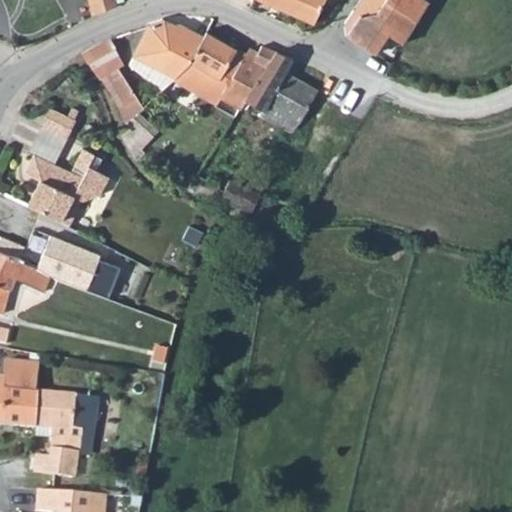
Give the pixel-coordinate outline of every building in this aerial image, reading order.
[(90,0),(94,13),(122,1),(121,0),(90,0)] [(275,0),(316,19),(324,3),(334,7),(339,0),(275,0)] [(398,0),(385,0),(381,7),(367,10),(358,5),(349,18),(349,29),(371,43),(377,47),(391,28),(406,37),(422,14),(398,0)] [(398,0),(422,14),(432,0),(398,0)] [(143,22),(133,48),(183,72),(188,67),(194,59),(208,33),(180,20),(176,24),(160,16),(143,22)] [(208,33),(194,59),(207,66),(213,69),(207,82),(230,92),(243,63),(250,47),(211,28),(208,33)] [(98,36),(85,47),(98,63),(109,77),(124,64),(114,54),(123,46),(111,33),(98,36)] [(243,63),(230,92),(251,102),(277,46),(264,40),(260,47),(251,42),(250,47),(243,63)] [(277,46),(251,102),(264,108),(269,100),(307,116),(321,83),(294,71),(301,56),(277,46)] [(264,108),(263,111),(296,127),(303,117),(307,116),(269,100),(264,108)] [(74,118),(50,106),(42,123),(65,134),(74,118)] [(39,176),(30,197),(60,211),(69,216),(81,193),(98,188),(108,171),(88,160),(94,149),(84,144),(74,162),(84,167),(81,174),(32,150),(23,168),(39,176)] [(229,173),(216,191),(241,208),(246,208),(259,190),(229,173)] [(51,228),(36,260),(36,262),(48,269),(60,275),(107,294),(120,264),(98,254),(100,250),(51,228)] [(0,229),(0,244),(19,253),(24,240),(0,229)] [(19,253),(0,244),(0,301),(12,272),(41,284),(48,269),(36,262),(36,260),(19,253)] [(0,419),(25,422),(34,423),(36,389),(33,388),(2,385),(3,373),(0,372),(0,419)] [(72,392),(36,389),(34,423),(50,424),(50,432),(48,456),(40,456),(38,472),(62,474),(67,446),(79,447),(84,418),(82,416),(71,415),(72,392)] [(50,424),(34,423),(33,431),(50,432),(50,424)] [(105,511),(106,490),(37,487),(36,508),(54,509),(53,511),(105,511)]
